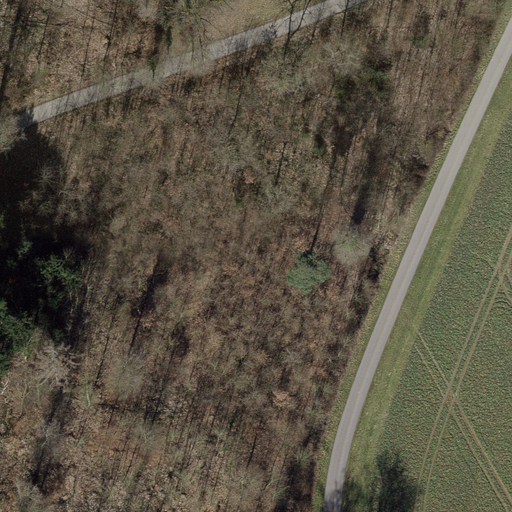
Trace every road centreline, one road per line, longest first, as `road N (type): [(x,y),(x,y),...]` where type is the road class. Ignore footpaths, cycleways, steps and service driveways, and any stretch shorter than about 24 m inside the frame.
road 1 (unclassified): [(511,38),(389,311),(337,465),(333,511)]
road 2 (unclassified): [(0,128),(343,0)]
